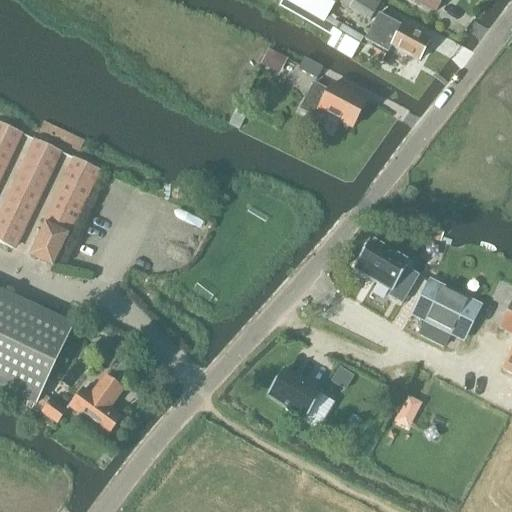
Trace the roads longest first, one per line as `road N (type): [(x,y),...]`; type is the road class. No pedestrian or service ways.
road 1 (tertiary): [(107,511),(511,29)]
road 2 (unknown): [(305,278),(344,309),(511,398)]
road 3 (unknown): [(201,403),(223,423),(390,511)]
